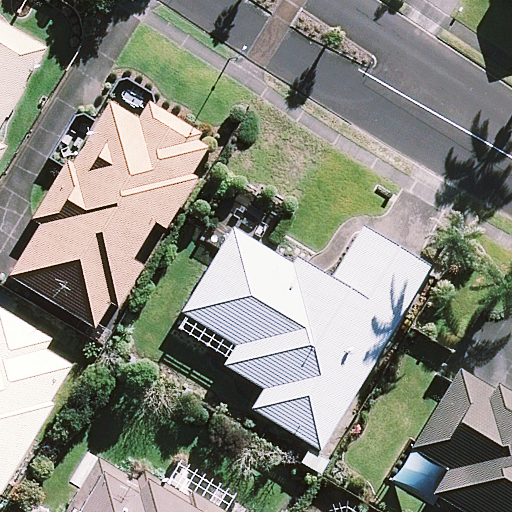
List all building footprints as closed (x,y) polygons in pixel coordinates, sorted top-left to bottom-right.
[(0,125),(43,50),(0,25),(0,154),(4,148),(0,145),(0,125)] [(25,224),(37,231),(10,278),(101,331),(141,264),(132,259),(154,221),(165,228),(213,145),(145,105),(136,120),(111,106),(75,166),(63,159),(25,224)] [(426,270),(360,230),(326,287),(232,230),(170,334),(221,364),(263,390),(251,410),(318,450),(426,270)] [(0,489),(71,365),(44,349),(49,341),(0,312),(0,489)] [(511,511),(511,400),(460,369),(412,449),(448,470),(434,495),(462,511),(511,511)] [(205,511),(149,477),(142,489),(101,463),(70,511),(205,511)]
